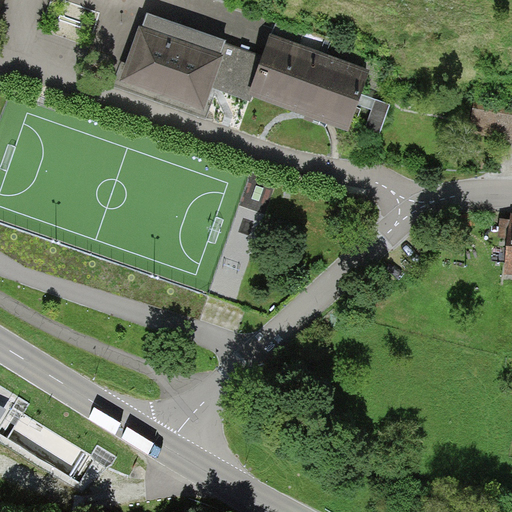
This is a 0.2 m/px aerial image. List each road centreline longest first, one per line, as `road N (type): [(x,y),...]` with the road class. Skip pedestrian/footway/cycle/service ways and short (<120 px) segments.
road 1 (residential): [(411,212),(364,175),(288,159),(63,85),(31,66),(12,31),(8,0)]
road 2 (residential): [(411,212),(201,403),(167,447)]
road 3 (track): [(201,403),(162,374),(75,341),(0,297)]
road 4 (primary): [(0,345),(167,447)]
road 5 (primary): [(167,447),(280,511)]
